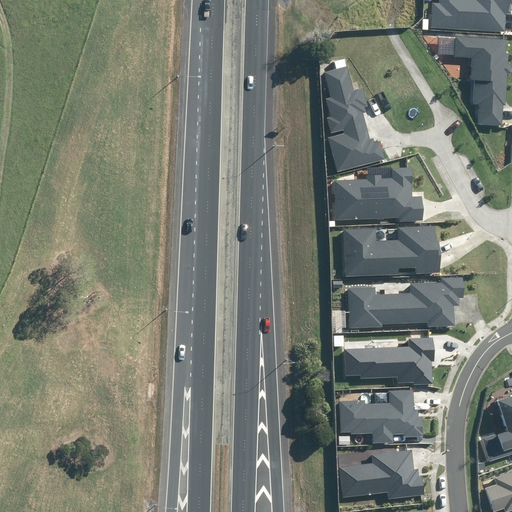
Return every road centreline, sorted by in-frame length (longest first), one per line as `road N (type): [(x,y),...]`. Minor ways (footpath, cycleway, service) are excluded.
road 1 (motorway): [(170,511),(210,61)]
road 2 (motorway): [(199,511),(210,61)]
road 3 (motorway): [(254,85),(277,511)]
road 4 (motorway): [(254,85),(242,511)]
road 5 (residential): [(460,511),(455,442),(464,391),(479,356),(511,335)]
road 6 (track): [(447,122),(391,25),(394,0)]
road 7 (residential): [(511,227),(477,209),(437,134)]
